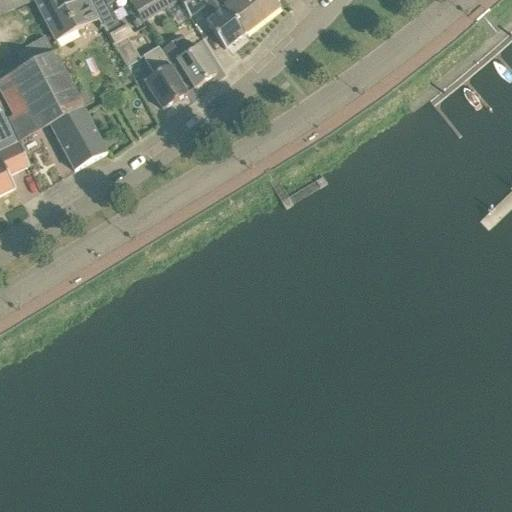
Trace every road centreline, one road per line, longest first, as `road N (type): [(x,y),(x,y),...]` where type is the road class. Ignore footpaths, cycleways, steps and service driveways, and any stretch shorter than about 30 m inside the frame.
road 1 (residential): [(0,304),(318,109),(462,0)]
road 2 (residential): [(0,255),(178,142),(312,26)]
